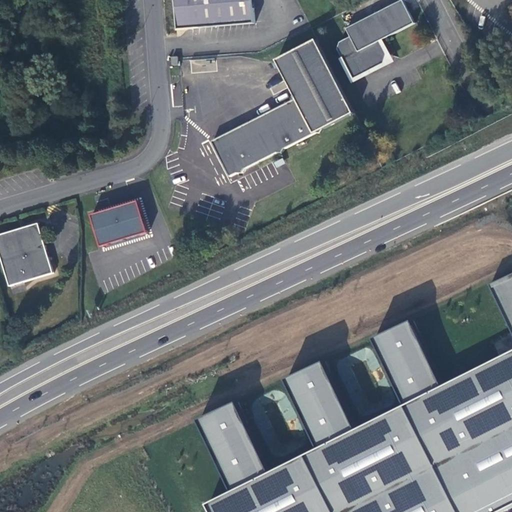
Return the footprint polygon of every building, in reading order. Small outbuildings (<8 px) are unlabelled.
[(253,0),(177,0),(179,30),(191,29),(256,24),(253,0)] [(402,0),(347,29),(351,37),(340,42),(338,49),(353,80),(385,64),(388,54),(381,40),(415,23),(403,0),(402,0)] [(324,129),(354,115),(355,114),(318,40),(278,60),(296,96),(297,99),(213,141),(231,177),(238,173),(243,173),(246,169),(278,153),(283,153),(285,149),(316,134),(321,134),(324,129)] [(283,81),(270,87),(274,94),(287,88),(283,81)] [(149,233),(139,202),(93,216),(102,247),(149,233)] [(54,274),(39,224),(0,235),(0,252),(10,287),(54,274)] [(209,505),(213,511),(500,511),(511,506),(511,274),(491,285),(511,328),(511,353),(445,387),(414,321),(376,339),(407,406),(358,430),(326,361),(288,379),(320,449),(272,473),(239,402),(201,420),(234,492),(209,505)]
